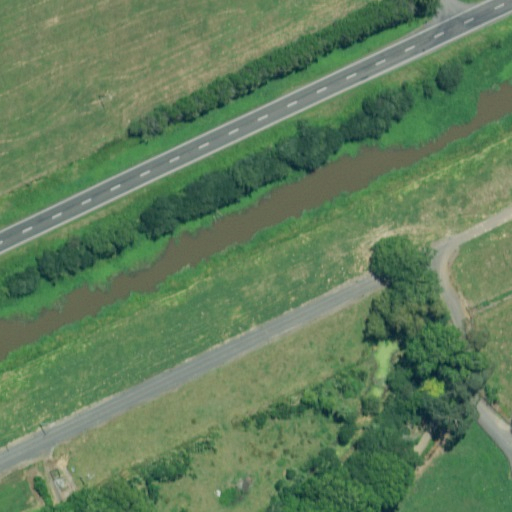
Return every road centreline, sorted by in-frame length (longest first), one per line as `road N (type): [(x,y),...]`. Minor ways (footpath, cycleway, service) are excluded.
road 1 (unknown): [(0,461),(511,216)]
road 2 (unclassified): [(505,0),(0,242)]
